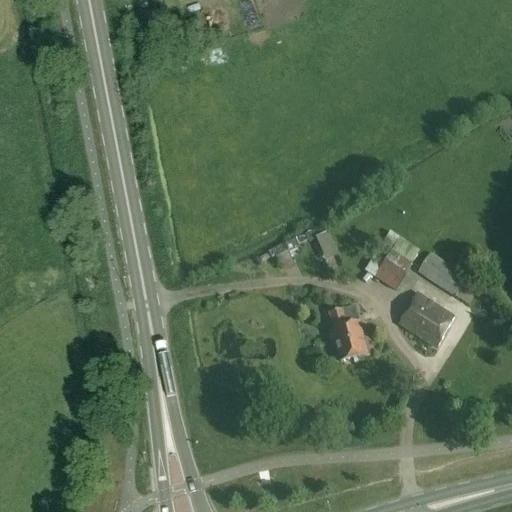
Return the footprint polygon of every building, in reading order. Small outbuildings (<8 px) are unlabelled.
[(171,41),(165,9),(132,14),(137,47),(171,41)] [(396,292),(421,253),(391,233),(366,273),(396,292)] [(284,274),(296,269),(288,252),(300,247),(297,240),(227,271),(231,280),(278,259),(284,274)] [(419,274),(456,298),(468,278),(431,254),(419,274)] [(449,313),(417,293),(398,327),(437,350),(456,317),(449,313)] [(332,347),(336,346),(341,362),(367,355),(359,324),(360,323),(356,307),(329,314),(333,330),(332,331),(333,333),(329,334),(332,347)]
